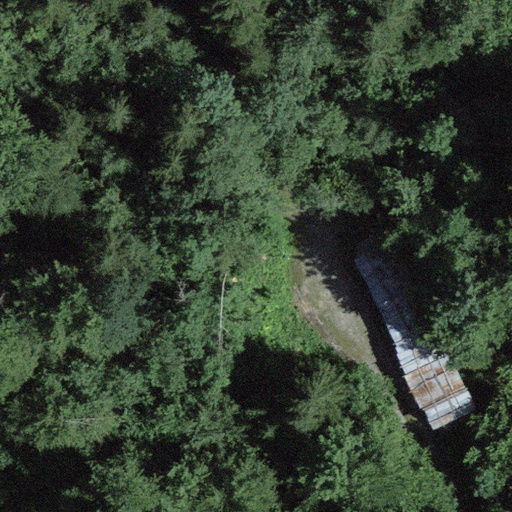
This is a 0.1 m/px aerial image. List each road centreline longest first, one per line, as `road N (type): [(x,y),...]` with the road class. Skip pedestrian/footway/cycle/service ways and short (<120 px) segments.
road 1 (track): [(438,511),(307,259),(192,0)]
road 2 (track): [(307,259),(434,101),(511,70)]
